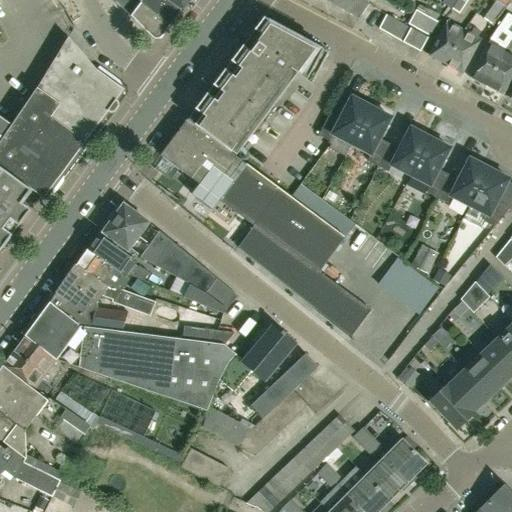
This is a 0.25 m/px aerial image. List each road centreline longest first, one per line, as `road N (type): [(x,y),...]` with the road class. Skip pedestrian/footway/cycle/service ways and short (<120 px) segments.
road 1 (residential): [(469,472),(290,313),(111,173)]
road 2 (residential): [(511,132),(272,0)]
road 3 (tertiary): [(0,317),(111,173)]
road 4 (residential): [(176,80),(101,21),(88,0)]
